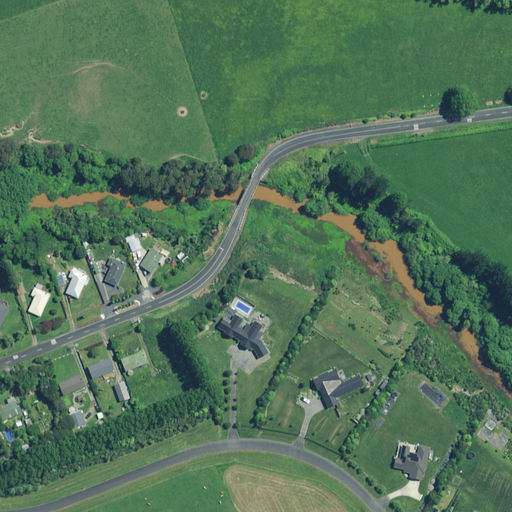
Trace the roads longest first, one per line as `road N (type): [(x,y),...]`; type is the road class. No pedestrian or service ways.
road 1 (residential): [(0,365),(190,287),(216,261),(259,171),(288,146),(511,111)]
road 2 (residential): [(34,511),(235,444),(318,461),(378,511)]
